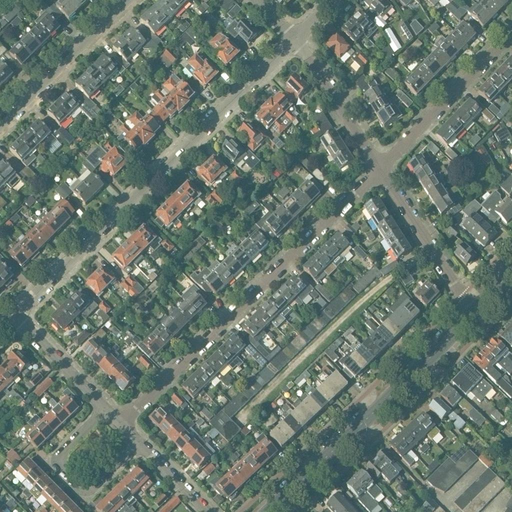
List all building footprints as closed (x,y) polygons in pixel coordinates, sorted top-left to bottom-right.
[(22,10),(32,0),(22,0),(17,5),(22,10)] [(49,10),(59,19),(62,15),(69,21),(79,11),(67,0),(65,0),(57,8),(53,5),(49,10)] [(67,0),(79,11),(89,2),(86,0),(67,0)] [(174,18),(183,8),(175,0),(163,0),(160,4),(174,18)] [(175,0),(183,8),(191,0),(175,0)] [(219,0),(216,4),(221,8),(229,0),(219,0)] [(235,4),(231,0),(229,0),(221,8),(225,13),(235,4)] [(366,0),(363,3),(379,18),(376,21),(374,23),(382,31),(387,26),(381,20),(382,18),(388,23),(392,19),(396,15),(390,10),(392,8),(383,0),(366,0)] [(459,22),(463,17),(444,0),(436,0),(439,3),(459,22)] [(454,0),(444,0),(463,17),(467,13),(468,12),(463,8),(454,0)] [(487,0),(480,8),(492,20),(500,12),(488,0),(487,0)] [(488,0),(500,12),(509,3),(505,0),(488,0)] [(160,4),(151,13),(164,27),(174,18),(160,4)] [(206,12),(210,8),(205,4),(201,7),(206,12)] [(483,29),(492,20),(480,8),(476,5),(470,11),(465,6),(463,8),(468,12),(467,13),(483,29)] [(237,6),(227,15),(232,20),(242,11),(237,6)] [(206,12),(201,7),(197,11),(202,16),(206,12)] [(35,24),(38,27),(50,39),(60,29),(54,23),(59,19),(49,10),(45,14),(48,17),(44,22),(41,18),(35,24)] [(208,12),(203,17),(214,28),(219,24),(208,12)] [(360,15),(351,24),(364,36),(368,41),(378,31),(371,20),(364,12),(360,15)] [(149,31),(145,35),(157,47),(162,43),(155,36),(164,27),(151,13),(141,22),(149,31)] [(17,18),(14,21),(19,26),(22,23),(17,18)] [(19,26),(14,21),(10,25),(15,30),(19,26)] [(187,31),(191,27),(186,22),(182,26),(187,31)] [(234,22),(226,31),(235,40),(239,35),(249,45),(259,35),(246,22),(240,28),(234,22)] [(410,27),(416,38),(424,31),(415,22),(410,27)] [(410,42),(415,38),(406,23),(401,27),(410,42)] [(355,45),(364,36),(351,24),(343,32),(355,45)] [(439,29),(435,24),(431,27),(436,32),(439,29)] [(459,30),(455,34),(468,46),(476,37),(462,24),(458,28),(459,30)] [(187,31),(182,26),(178,30),(183,34),(187,31)] [(40,49),(50,39),(38,27),(29,37),(40,49)] [(390,28),(383,32),(395,53),(402,49),(390,28)] [(190,30),(186,34),(195,42),(196,43),(200,39),(190,30)] [(132,31),(123,40),(137,54),(142,49),(144,51),(156,51),(159,49),(157,47),(145,35),(141,39),(132,31)] [(186,34),(175,45),(179,49),(186,42),(190,46),(195,42),(186,34)] [(218,37),(214,41),(233,60),(240,53),(221,34),(218,37)] [(459,54),(468,46),(455,34),(447,42),(459,54)] [(19,46),(31,58),(40,49),(29,37),(19,46)] [(362,55),(357,50),(353,53),(337,37),(327,47),(340,60),(345,54),(363,72),(365,66),(358,59),(362,55)] [(451,63),(459,54),(447,42),(442,38),(434,46),(439,51),(451,63)] [(130,67),(127,64),(137,54),(123,40),(113,50),(121,58),(117,62),(126,71),(130,67)] [(226,67),(233,60),(214,41),(210,45),(218,53),(214,56),(226,67)] [(2,57),(12,67),(16,63),(21,68),(31,58),(19,46),(10,56),(6,52),(2,57)] [(388,47),(380,53),(391,63),(396,58),(388,47)] [(175,57),(168,51),(164,55),(173,65),(177,61),(179,63),(182,60),(177,55),(175,57)] [(442,72),(451,63),(439,51),(435,55),(433,54),(429,59),(442,72)] [(168,69),(173,65),(164,55),(159,60),(168,69)] [(369,62),(362,55),(358,59),(365,66),(369,62)] [(12,67),(2,57),(0,58),(0,83),(3,86),(13,76),(9,73),(13,68),(12,67)] [(104,58),(95,68),(109,82),(118,73),(121,76),(126,71),(117,62),(112,58),(108,62),(104,58)] [(192,62),(211,82),(219,74),(208,63),(204,66),(196,58),(192,62)] [(434,80),(442,72),(429,59),(425,63),(423,62),(419,66),(434,80)] [(204,89),(211,82),(192,62),(185,69),(204,89)] [(411,74),(426,89),(429,85),(430,87),(435,82),(434,81),(434,80),(419,66),(411,74)] [(85,77),(99,92),(109,82),(95,68),(85,77)] [(151,77),(156,72),(152,68),(147,73),(151,77)] [(507,87),(511,81),(511,75),(504,68),(501,72),(499,71),(495,76),(507,87)] [(398,77),(390,69),(385,74),(393,82),(398,77)] [(418,97),(419,98),(423,94),(422,93),(426,89),(411,74),(407,79),(409,81),(405,86),(417,98),(418,97)] [(355,83),(358,88),(366,80),(363,75),(355,83)] [(498,96),(507,87),(495,76),(490,80),(491,82),(488,85),(498,96)] [(90,101),(99,92),(85,77),(75,87),(84,95),(79,99),(85,105),(92,112),(98,118),(99,119),(103,114),(90,101)] [(187,103),(188,105),(188,104),(187,103),(194,96),(175,77),(171,80),(167,84),(187,103)] [(299,78),(298,79),(297,78),(286,87),(289,90),(285,94),(285,95),(294,104),(298,99),(299,100),(309,90),(301,82),(302,81),(299,78)] [(369,85),(366,80),(358,88),(361,93),(369,85)] [(369,85),(361,93),(365,98),(367,101),(365,102),(365,104),(368,109),(385,99),(373,81),(369,85)] [(161,95),(167,101),(178,112),(179,113),(188,105),(187,103),(167,84),(163,88),(166,90),(161,95)] [(135,85),(130,89),(134,93),(138,88),(135,85)] [(498,96),(488,85),(484,89),(482,88),(477,93),(489,105),(498,96)] [(121,95),(124,91),(120,87),(116,90),(121,95)] [(113,94),(117,98),(121,95),(116,90),(113,94)] [(67,95),(58,105),(70,118),(79,109),(81,110),(85,105),(79,99),(71,91),(67,95)] [(171,119),(178,112),(179,114),(179,113),(178,112),(167,101),(161,95),(159,92),(151,100),(161,109),(155,115),(163,123),(169,117),(171,119)] [(401,101),(405,96),(401,92),(396,97),(401,101)] [(271,103),(272,104),(284,115),(292,124),(294,126),(298,124),(296,120),(292,116),(296,112),(292,105),(294,104),(285,95),(281,99),(280,97),(273,104),(272,102),(271,103)] [(413,104),(405,96),(401,101),(409,109),(413,104)] [(392,109),(385,99),(368,109),(372,115),(374,116),(375,115),(377,118),(392,109)] [(462,112),(473,122),(481,113),(469,101),(464,106),(466,108),(462,112)] [(271,103),(263,111),(283,132),(287,129),(292,124),(284,115),(272,104),(271,103)] [(60,128),(70,118),(58,105),(48,115),(60,128)] [(98,118),(92,112),(85,105),(81,110),(94,124),(99,119),(98,118)] [(492,106),(488,110),(497,118),(500,114),(492,106)] [(381,123),(379,124),(382,129),(384,128),(398,119),(392,109),(377,118),(381,123)] [(262,112),(263,113),(256,120),(267,131),(271,128),(279,136),(283,132),(263,111),(262,112)] [(491,124),(495,119),(487,111),(483,116),(491,124)] [(108,120),(112,116),(108,112),(104,116),(108,120)] [(464,131),(473,122),(462,112),(458,115),(457,114),(452,119),(464,131)] [(133,118),(154,139),(153,137),(159,130),(158,128),(163,123),(155,115),(154,114),(148,119),(145,122),(137,114),(133,118)] [(326,119),(322,114),(312,120),(316,125),(326,119)] [(145,148),(154,139),(133,118),(129,122),(137,130),(132,135),(145,148)] [(319,131),(329,124),(326,119),(316,125),(319,131)] [(464,131),(452,119),(448,124),(449,125),(445,129),(456,140),(464,131)] [(61,147),(65,142),(57,133),(47,123),(43,128),(38,123),(29,132),(42,145),(49,152),(57,143),(61,147)] [(329,124),(319,131),(320,132),(312,137),(315,142),(322,135),(323,136),(333,130),(329,124)] [(240,131),(240,133),(244,138),(243,139),(253,149),(262,139),(248,125),(245,128),(243,128),(240,131)] [(145,148),(132,135),(124,126),(120,130),(128,139),(125,142),(136,153),(143,146),(145,148)] [(61,128),(57,133),(65,142),(70,147),(75,142),(61,128)] [(445,129),(441,133),(440,132),(435,136),(447,148),(456,140),(445,129)] [(500,145),(511,138),(506,129),(494,136),(500,145)] [(20,142),(33,155),(42,145),(29,132),(20,142)] [(327,152),(341,143),(334,132),(324,139),(320,142),(327,152)] [(476,136),(473,140),(478,145),(481,141),(476,136)] [(272,143),(279,151),(284,146),(276,138),(272,143)] [(478,145),(473,140),(469,144),(474,148),(478,145)] [(33,155),(20,142),(10,151),(23,164),(27,168),(37,159),(33,155)] [(232,142),(227,146),(225,146),(223,148),(223,150),(222,151),(228,157),(226,158),(233,165),(234,163),(237,166),(242,162),(248,168),(257,160),(247,150),(244,154),(232,142)] [(118,153),(108,143),(101,150),(121,171),(129,164),(124,159),(125,157),(119,151),(118,153)] [(348,153),(341,143),(327,152),(330,157),(327,159),(330,164),(348,153)] [(435,157),(440,152),(431,143),(426,148),(435,157)] [(479,146),(474,150),(477,154),(476,154),(485,168),(491,164),(479,146)] [(87,162),(96,171),(102,165),(103,167),(102,169),(107,174),(109,173),(114,178),(121,171),(101,150),(98,148),(86,161),(87,162)] [(450,150),(445,155),(453,162),(458,158),(450,150)] [(340,173),(341,172),(344,176),(351,172),(348,168),(354,163),(355,162),(352,156),(350,157),(348,153),(330,164),(334,169),(337,167),(340,173)] [(413,163),(408,167),(407,168),(410,173),(412,172),(415,177),(429,169),(433,166),(426,155),(422,157),(413,163)] [(40,156),(37,159),(42,164),(45,161),(40,156)] [(210,161),(206,166),(207,167),(222,181),(222,182),(227,177),(225,175),(229,171),(223,165),(222,166),(215,158),(211,162),(210,161)] [(78,180),(95,197),(104,188),(92,176),(91,175),(96,171),(87,162),(83,166),(88,171),(78,180)] [(3,163),(0,165),(0,179),(6,185),(11,190),(21,181),(18,177),(3,163)] [(292,169),(296,173),(301,168),(297,164),(292,169)] [(202,170),(203,171),(199,175),(206,182),(205,182),(211,188),(216,184),(221,182),(222,181),(207,167),(206,166),(202,170)] [(27,168),(22,173),(30,181),(36,176),(27,168)] [(435,178),(429,169),(415,177),(422,187),(435,178)] [(313,174),(316,178),(321,173),(317,170),(313,174)] [(244,180),(236,172),(231,177),(239,184),(244,180)] [(26,186),(30,181),(22,173),(18,177),(21,181),(26,186)] [(316,178),(325,187),(330,182),(321,173),(316,178)] [(441,175),(435,178),(422,187),(428,197),(442,188),(446,186),(443,182),(443,179),(441,175)] [(508,196),(511,192),(511,176),(505,185),(502,183),(498,187),(508,196)] [(320,195),(319,193),(323,189),(313,178),(300,191),(311,203),(312,204),(317,200),(316,199),(320,195)] [(85,206),(95,197),(78,180),(69,190),(63,184),(59,188),(68,197),(73,193),(85,206)] [(181,192),(194,205),(195,205),(193,203),(197,200),(199,201),(203,196),(197,191),(189,184),(185,188),(184,187),(181,191),(182,192),(181,192)] [(286,187),(282,191),(287,196),(290,192),(286,187)] [(55,192),(64,202),(68,197),(59,188),(55,192)] [(449,198),(442,188),(428,197),(435,207),(449,198)] [(287,196),(282,191),(279,194),(284,199),(287,196)] [(312,204),(311,203),(300,191),(291,200),(303,212),(306,208),(307,209),(312,204)] [(40,196),(36,192),(31,197),(35,201),(40,196)] [(194,205),(181,192),(177,196),(176,195),(172,199),(185,212),(189,208),(190,209),(194,205)] [(211,197),(219,204),(226,211),(228,209),(231,206),(216,192),(211,197)] [(504,204),(500,201),(500,197),(496,193),(481,208),(482,208),(497,222),(500,219),(507,225),(511,219),(511,205),(507,200),(504,204)] [(35,201),(31,197),(25,203),(29,208),(36,202),(35,201)] [(215,209),(219,204),(211,197),(207,201),(215,209)] [(442,218),(447,214),(451,219),(462,211),(459,206),(455,209),(449,198),(435,207),(442,218)] [(168,203),(169,204),(165,208),(176,220),(177,221),(182,217),(180,216),(185,212),(172,199),(168,203)] [(283,208),(282,208),(294,220),(303,212),(291,200),(283,208)] [(365,210),(371,220),(385,211),(379,201),(365,210)] [(490,239),(492,241),(497,235),(476,215),(482,208),(481,208),(474,201),(461,213),(469,220),(487,236),(485,238),(488,241),(490,239)] [(64,203),(50,216),(62,229),(70,221),(68,219),(74,214),(64,203)] [(235,216),(240,211),(233,204),(231,206),(228,209),(235,216)] [(248,218),(255,212),(250,207),(244,214),(248,218)] [(177,221),(176,220),(165,208),(165,209),(164,208),(160,211),(161,212),(157,216),(159,218),(155,222),(162,229),(165,226),(169,230),(173,226),(176,229),(181,224),(177,221)] [(286,229),(294,220),(282,208),(274,217),(286,229)] [(199,209),(194,214),(199,218),(203,214),(199,209)] [(392,221),(385,211),(371,220),(378,230),(392,221)] [(42,224),(54,236),(62,229),(50,216),(46,212),(38,220),(42,224)] [(282,233),(286,229),(274,217),(270,213),(256,226),(271,241),(275,237),(277,238),(277,237),(278,238),(283,233),(282,233)] [(14,224),(20,219),(16,215),(11,221),(14,224)] [(490,215),(487,218),(494,225),(497,222),(490,215)] [(454,220),(450,224),(455,228),(459,224),(456,222),(454,220)] [(485,248),(492,241),(490,239),(488,241),(485,238),(487,236),(469,220),(462,227),(485,248)] [(187,221),(182,225),(186,230),(191,225),(187,221)] [(398,231),(392,221),(378,230),(384,240),(398,231)] [(7,233),(14,227),(9,222),(2,228),(7,233)] [(34,232),(46,244),(54,236),(42,224),(34,232)] [(215,233),(219,229),(214,224),(210,228),(215,233)] [(366,224),(360,228),(363,233),(369,229),(366,224)] [(256,226),(256,225),(254,226),(250,236),(251,237),(247,241),(260,254),(269,246),(268,244),(271,241),(256,226)] [(349,225),(344,230),(352,239),(357,234),(349,225)] [(450,225),(446,229),(456,239),(460,235),(450,225)] [(138,235),(149,247),(155,253),(160,247),(158,246),(161,243),(145,228),(141,232),(140,231),(137,234),(138,235)] [(384,240),(391,251),(405,241),(398,231),(384,240)] [(38,252),(46,244),(34,232),(26,240),(38,252)] [(372,234),(366,238),(370,243),(375,239),(372,234)] [(148,248),(149,247),(138,235),(133,240),(132,239),(128,243),(141,255),(143,253),(144,254),(149,249),(148,248)] [(251,263),(260,254),(247,241),(241,235),(237,238),(244,245),(239,250),(251,263)] [(22,244),(18,248),(30,260),(32,262),(40,254),(38,252),(26,240),(22,236),(18,240),(22,244)] [(339,236),(330,244),(341,256),(345,259),(350,254),(349,253),(352,250),(339,236)] [(197,242),(201,247),(205,243),(200,238),(197,242)] [(169,253),(174,248),(167,241),(162,245),(169,253)] [(412,252),(405,241),(391,251),(398,261),(412,252)] [(467,267),(476,257),(459,241),(454,246),(459,250),(454,255),(467,267)] [(193,255),(201,247),(197,242),(193,245),(188,250),(193,255)] [(136,260),(141,255),(128,243),(124,247),(125,248),(121,252),(132,264),(133,265),(137,261),(136,260)] [(345,259),(341,256),(330,244),(321,253),(337,269),(340,266),(339,265),(345,259)] [(379,244),(373,248),(377,253),(382,249),(379,244)] [(243,271),(251,263),(239,250),(236,247),(227,255),(229,257),(243,271)] [(353,251),(363,261),(367,258),(357,247),(353,251)] [(22,268),(30,260),(18,248),(10,256),(22,268)] [(121,252),(120,252),(119,251),(116,255),(116,256),(112,260),(120,267),(119,268),(127,276),(132,272),(128,268),(132,264),(121,252)] [(154,253),(150,257),(154,262),(159,257),(154,253)] [(337,269),(321,253),(313,261),(326,275),(329,278),(338,270),(337,269)] [(0,255),(0,281),(5,286),(7,288),(12,283),(10,281),(14,278),(0,263),(4,260),(0,255)] [(234,280),(243,271),(229,257),(225,261),(227,262),(222,267),(234,280)] [(317,284),(326,275),(313,261),(304,270),(317,284)] [(208,270),(226,288),(234,280),(222,267),(221,268),(216,262),(208,270)] [(386,269),(390,274),(400,267),(397,262),(386,269)] [(423,269),(419,264),(407,271),(409,273),(400,279),(406,287),(414,282),(411,277),(423,269)] [(370,272),(376,278),(378,280),(382,275),(375,268),(370,272)] [(94,276),(95,277),(107,289),(111,285),(112,286),(117,281),(111,275),(111,276),(103,269),(99,273),(98,272),(94,276)] [(200,286),(203,283),(217,297),(226,288),(208,270),(200,278),(196,274),(191,278),(200,286)] [(359,295),(376,278),(370,272),(359,283),(353,289),(359,295)] [(152,283),(158,278),(153,273),(148,279),(152,283)] [(102,293),(107,289),(95,277),(94,276),(90,280),(91,281),(87,285),(94,292),(93,293),(99,299),(104,294),(102,293)] [(140,296),(144,291),(130,277),(126,282),(133,289),(140,296)] [(295,279),(287,287),(297,298),(306,290),(295,279)] [(128,293),(133,289),(126,282),(121,286),(128,293)] [(152,286),(157,291),(160,287),(156,282),(152,286)] [(427,308),(435,300),(436,301),(440,297),(439,295),(440,295),(428,284),(421,291),(416,297),(427,308)] [(153,294),(157,291),(152,286),(148,289),(153,294)] [(322,289),(319,286),(315,289),(329,303),(330,303),(334,299),(323,287),(322,289)] [(301,302),(297,298),(287,287),(278,296),(289,306),(294,301),(301,308),(304,305),(301,302)] [(320,296),(311,287),(307,292),(315,300),(320,296)] [(344,293),(352,301),(356,297),(350,292),(348,289),(344,293)] [(386,294),(390,298),(393,295),(392,295),(394,293),(390,289),(386,294)] [(135,300),(139,296),(133,290),(129,294),(135,300)] [(348,305),(352,301),(344,293),(340,297),(348,305)] [(138,299),(135,302),(140,307),(148,299),(143,294),(138,299)] [(67,303),(69,304),(80,316),(85,311),(87,314),(92,309),(77,295),(72,300),(71,299),(67,303)] [(195,295),(187,304),(198,315),(207,307),(195,295)] [(413,322),(420,315),(419,315),(407,303),(410,301),(404,295),(395,304),(413,322)] [(270,304),(280,315),(289,306),(278,296),(270,304)] [(336,301),(344,309),(348,305),(340,297),(336,301)] [(340,313),(344,309),(336,301),(332,305),(340,313)] [(140,307),(135,302),(132,306),(136,311),(140,307)] [(80,316),(69,304),(67,303),(64,306),(65,308),(60,312),(74,326),(79,322),(76,319),(80,316)] [(99,308),(106,316),(111,311),(104,303),(99,308)] [(190,323),(198,315),(187,304),(178,312),(190,323)] [(284,319),(280,315),(270,304),(261,313),(272,323),(276,328),(284,319)] [(394,316),(407,328),(413,322),(395,304),(389,310),(391,313),(394,316)] [(328,309),(336,317),(340,313),(332,305),(328,309)] [(332,321),(336,317),(328,309),(324,313),(332,321)] [(387,317),(381,311),(379,313),(384,318),(385,319),(387,317)] [(52,318),(53,319),(51,320),(55,324),(53,325),(59,331),(60,330),(63,333),(68,328),(70,331),(74,326),(60,312),(56,316),(55,315),(52,318)] [(181,332),(190,323),(178,312),(169,320),(181,332)] [(252,321),(263,332),(272,323),(261,313),(252,321)] [(320,317),(328,325),(332,321),(324,313),(320,317)] [(385,319),(401,334),(407,328),(394,316),(391,313),(387,317),(385,319)] [(172,341),(181,332),(169,320),(166,317),(157,326),(161,329),(172,341)] [(324,329),(328,325),(320,317),(315,321),(324,329)] [(358,317),(354,322),(358,326),(362,322),(358,317)] [(384,326),(382,329),(394,341),(401,334),(385,319),(384,318),(380,321),(384,326)] [(267,335),(263,332),(252,321),(243,330),(258,344),(267,335)] [(320,333),(323,330),(324,329),(315,321),(311,325),(320,333)] [(375,328),(368,321),(365,325),(371,331),(375,328)] [(316,337),(320,333),(311,325),(307,329),(316,337)] [(172,341),(161,329),(157,326),(149,334),(152,338),(151,338),(163,350),(172,341)] [(388,347),(394,341),(382,329),(378,332),(375,328),(371,331),(388,347)] [(511,332),(507,328),(504,331),(501,332),(499,334),(499,336),(499,337),(511,349),(511,332)] [(303,333),(312,341),(316,337),(307,329),(303,333)] [(83,353),(92,361),(103,350),(98,344),(107,336),(101,330),(92,339),(95,342),(83,353)] [(369,341),(382,354),(388,347),(371,331),(368,335),(371,339),(369,341)] [(131,340),(133,343),(138,348),(142,344),(135,336),(133,337),(128,332),(125,335),(130,340),(131,340)] [(308,345),(312,341),(303,333),(299,337),(308,345)] [(87,339),(82,335),(74,343),(78,348),(87,339)] [(295,341),(304,349),(308,345),(299,337),(295,341)] [(163,350),(151,338),(143,346),(155,358),(163,350)] [(226,347),(237,357),(246,349),(265,368),(268,365),(246,342),(242,346),(235,338),(226,347)] [(490,346),(511,366),(511,355),(496,340),(490,346)] [(299,353),(304,349),(295,341),(291,345),(299,353)] [(375,361),(382,354),(369,341),(365,345),(364,343),(361,347),(375,361)] [(338,349),(334,344),(324,354),(333,363),(338,358),(333,354),(338,349)] [(376,363),(375,361),(361,347),(358,344),(356,346),(354,345),(350,349),(368,367),(370,365),(373,366),(376,363)] [(287,349),(295,357),(299,353),(291,345),(287,349)] [(266,360),(270,356),(260,346),(256,350),(266,360)] [(490,347),(485,352),(498,365),(510,376),(511,373),(511,366),(490,346),(490,347)] [(244,365),(237,357),(226,347),(217,355),(228,366),(233,371),(237,368),(238,370),(244,365)] [(291,361),(295,357),(287,349),(283,353),(291,361)] [(346,357),(362,373),(364,374),(367,371),(366,369),(368,367),(350,349),(347,352),(346,351),(343,355),(346,357)] [(100,369),(111,358),(103,350),(92,361),(100,369)] [(9,361),(10,362),(22,374),(25,377),(29,373),(26,369),(30,365),(23,358),(24,357),(19,352),(16,354),(14,353),(12,356),(12,358),(9,361)] [(480,357),(479,357),(479,358),(506,383),(509,380),(496,367),(498,365),(485,352),(480,357)] [(279,357),(287,365),(291,361),(283,353),(279,357)] [(108,377),(119,366),(115,362),(119,358),(115,354),(111,358),(100,369),(108,377)] [(220,374),(228,366),(217,355),(209,363),(220,374)] [(283,369),(287,365),(279,357),(275,361),(283,369)] [(363,376),(361,374),(362,373),(346,357),(339,364),(345,370),(343,372),(351,381),(354,378),(355,380),(358,377),(360,379),(363,376)] [(152,366),(144,358),(140,362),(148,370),(152,366)] [(506,383),(479,358),(473,364),(511,400),(511,398),(511,388),(511,389),(506,383)] [(279,373),(281,372),(283,369),(275,361),(271,365),(279,373)] [(14,382),(22,374),(10,362),(2,370),(14,382)] [(209,363),(200,372),(211,383),(215,387),(221,382),(224,379),(220,374),(209,363)] [(275,377),(279,373),(271,365),(267,369),(275,377)] [(127,374),(119,366),(108,377),(116,386),(127,374)] [(342,393),(348,387),(336,374),(333,377),(331,376),(333,374),(326,368),(322,372),(323,373),(342,393)] [(469,368),(468,369),(466,368),(464,371),(465,373),(464,374),(462,377),(485,399),(493,390),(469,368)] [(271,381),(275,377),(267,369),(263,373),(271,381)] [(13,382),(14,382),(2,370),(0,371),(0,383),(6,390),(13,382)] [(130,371),(127,374),(116,386),(124,394),(125,393),(126,395),(132,390),(130,388),(136,382),(131,378),(134,375),(130,371)] [(202,391),(211,383),(200,372),(192,380),(202,391)] [(305,382),(310,377),(306,372),(301,377),(304,380),(305,382)] [(259,377),(267,385),(271,381),(263,373),(259,377)] [(323,386),(335,399),(342,393),(323,373),(317,380),(323,386)] [(35,387),(43,379),(39,374),(30,382),(35,387)] [(228,375),(224,379),(229,384),(233,380),(228,375)] [(263,389),(267,385),(259,377),(255,381),(263,389)] [(295,384),(297,386),(304,380),(301,377),(295,384)] [(454,382),(454,384),(453,385),(467,397),(470,393),(481,403),(485,399),(462,377),(459,379),(458,380),(456,379),(454,382)] [(228,388),(231,385),(229,384),(224,379),(221,382),(226,387),(228,388)] [(49,380),(41,389),(45,393),(54,385),(49,380)] [(205,394),(202,391),(192,380),(183,389),(194,400),(198,395),(201,398),(205,394)] [(251,385),(259,393),(263,389),(255,381),(251,385)] [(255,397),(259,393),(251,385),(246,389),(255,397)] [(328,405),(335,399),(323,386),(320,390),(318,388),(315,391),(328,405)] [(37,401),(45,393),(41,389),(38,391),(33,396),(37,401)] [(242,393),(251,401),(255,397),(246,389),(242,393)] [(310,399),(322,411),(328,405),(315,391),(313,389),(307,395),(310,399)] [(449,389),(446,393),(443,393),(441,395),(441,397),(441,398),(453,410),(458,405),(463,410),(466,410),(469,413),(473,409),(462,398),(460,399),(449,389)] [(295,396),(315,418),(322,411),(310,399),(307,402),(305,401),(306,399),(299,391),(295,396)] [(215,399),(214,397),(209,392),(206,395),(212,402),(215,399)] [(247,405),(251,401),(242,393),(238,397),(247,405)] [(67,400),(59,407),(70,419),(79,410),(78,410),(83,406),(71,394),(66,399),(67,400)] [(172,399),(180,408),(185,403),(177,395),(172,399)] [(300,409),(297,411),(309,424),(315,418),(295,396),(289,401),(294,406),(297,403),(300,406),(298,407),(300,409)] [(234,401),(243,409),(247,405),(238,397),(234,401)] [(55,411),(51,415),(52,416),(62,426),(70,419),(59,407),(52,400),(48,404),(55,411)] [(150,421),(159,429),(170,418),(162,410),(166,407),(160,401),(145,415),(150,421)] [(239,413),(243,409),(234,401),(230,405),(239,413)] [(438,401),(434,405),(432,404),(430,407),(430,409),(429,410),(443,423),(448,417),(453,423),(455,421),(457,422),(453,427),(459,432),(466,425),(452,412),(451,413),(438,401)] [(291,409),(286,404),(281,408),(286,413),(291,409)] [(236,416),(239,413),(230,405),(226,409),(235,417),(236,416)] [(209,421),(213,418),(203,408),(200,411),(209,421)] [(226,409),(223,412),(231,421),(235,417),(226,409)] [(302,430),(309,424),(297,411),(293,415),(292,413),(293,412),(291,409),(286,413),(302,430)] [(469,418),(479,428),(486,421),(473,409),(469,413),(469,418)] [(497,410),(493,414),(505,425),(508,421),(497,410)] [(242,431),(231,421),(223,412),(211,423),(210,425),(214,429),(219,434),(229,444),(241,432),(242,431)] [(286,421),(284,424),(295,436),(302,430),(286,413),(282,416),(286,421)] [(54,435),(62,426),(52,416),(51,415),(43,423),(54,435)] [(159,429),(167,437),(178,426),(173,420),(175,417),(173,415),(170,418),(159,429)] [(423,416),(415,424),(427,436),(435,428),(423,416)] [(30,427),(35,432),(46,443),(54,435),(43,423),(36,417),(28,425),(30,427)] [(269,421),(273,426),(277,422),(273,417),(269,421)] [(195,425),(199,428),(204,423),(201,420),(195,425)] [(269,429),(273,426),(269,421),(264,426),(268,431),(269,429)] [(279,426),(276,429),(289,443),(295,436),(284,424),(280,427),(279,426)] [(419,444),(427,436),(415,424),(407,431),(419,444)] [(167,437),(175,445),(186,434),(178,426),(167,437)] [(270,437),(282,449),(289,443),(276,429),(273,426),(269,429),(273,434),(270,437)] [(37,451),(46,443),(35,432),(30,427),(26,427),(23,428),(20,431),(19,434),(19,437),(23,442),(26,440),(37,451)] [(246,437),(251,433),(246,428),(242,432),(246,437)] [(214,439),(219,434),(214,429),(209,434),(214,439)] [(407,431),(399,439),(411,451),(419,444),(407,431)] [(194,442),(186,434),(175,445),(183,454),(194,442)] [(257,449),(269,462),(277,454),(266,443),(268,441),(262,435),(255,442),(260,447),(257,449)] [(183,454),(191,462),(202,450),(207,446),(206,446),(203,443),(204,443),(199,438),(194,442),(183,454)] [(391,447),(402,459),(410,467),(414,463),(407,455),(411,451),(399,439),(391,447)] [(426,445),(423,448),(420,451),(424,455),(427,452),(430,449),(426,445)] [(261,469),(269,462),(257,449),(249,457),(261,469)] [(22,460),(12,450),(5,457),(15,467),(22,460)] [(202,450),(191,462),(199,470),(210,458),(202,450)] [(466,456),(474,465),(479,460),(470,451),(466,456)] [(376,461),(395,481),(399,476),(391,468),(395,464),(384,453),(376,461)] [(479,461),(489,467),(493,460),(482,455),(479,461)] [(470,469),(474,465),(466,456),(461,461),(470,469)] [(249,457),(241,464),(253,477),(257,474),(258,475),(261,472),(260,470),(261,469),(249,457)] [(433,488),(438,484),(443,479),(447,474),(452,470),(456,466),(450,459),(427,482),(433,488)] [(18,473),(26,481),(38,470),(29,461),(18,473)] [(390,485),(395,481),(376,461),(367,469),(378,480),(382,476),(390,485)] [(429,468),(433,472),(439,465),(435,461),(429,468)] [(465,474),(470,469),(461,461),(456,465),(465,474)] [(253,477),(241,464),(233,472),(245,484),(253,477)] [(215,469),(211,465),(202,473),(207,477),(215,469)] [(456,465),(456,466),(452,470),(460,479),(465,474),(456,465)] [(26,481),(34,489),(45,478),(38,470),(26,481)] [(138,470),(130,479),(141,490),(144,493),(153,485),(149,481),(150,479),(146,474),(144,476),(138,470)] [(460,479),(452,470),(447,474),(456,483),(460,479)] [(498,478),(490,470),(485,474),(494,483),(498,478)] [(225,480),(237,492),(245,484),(233,472),(225,480)] [(383,494),(375,486),(372,485),(362,474),(355,481),(374,502),(383,494)] [(456,483),(447,474),(443,479),(451,488),(456,483)] [(490,487),(494,483),(485,474),(481,478),(490,487)] [(6,482),(9,485),(16,478),(13,475),(6,482)] [(45,478),(34,489),(42,497),(54,486),(45,478)] [(485,491),(490,487),(481,478),(477,483),(485,491)] [(507,487),(498,478),(494,483),(502,492),(507,487)] [(141,490),(130,479),(121,487),(132,498),(141,490)] [(451,488),(443,479),(438,484),(447,492),(451,488)] [(234,495),(237,492),(225,480),(214,490),(222,498),(224,496),(228,500),(229,500),(231,502),(236,497),(234,495)] [(374,502),(355,481),(347,488),(358,500),(358,501),(368,511),(372,511),(378,506),(374,502)] [(485,491),(477,483),(472,487),(481,496),(485,491)] [(502,492),(494,483),(490,487),(498,496),(502,492)] [(447,492),(438,484),(433,488),(445,494),(447,492)] [(404,499),(408,495),(398,485),(394,489),(404,499)] [(61,494),(54,486),(42,497),(47,503),(37,511),(43,511),(45,511),(50,506),(61,494)] [(138,504),(132,498),(121,487),(113,495),(124,506),(129,511),(135,511),(133,509),(138,504)] [(477,500),(481,496),(472,487),(468,491),(477,500)] [(498,496),(490,487),(485,491),(494,500),(498,496)] [(477,500),(468,491),(464,495),(473,504),(477,500)] [(494,500),(485,491),(481,496),(489,504),(494,500)] [(56,511),(59,511),(69,502),(61,494),(50,506),(56,511)] [(129,511),(124,506),(113,495),(105,503),(114,511),(129,511)] [(154,504),(159,508),(167,500),(163,495),(154,504)] [(327,507),(331,511),(356,511),(340,495),(327,507)] [(468,508),(473,504),(464,495),(460,499),(468,508)] [(489,504),(481,496),(477,500),(485,508),(489,504)] [(218,497),(214,501),(218,505),(222,501),(218,497)] [(390,499),(385,503),(390,508),(395,504),(390,499)] [(456,503),(464,511),(468,508),(460,499),(456,503)] [(481,511),(485,508),(477,500),(473,504),(480,511),(481,511)] [(1,511),(0,511),(6,511),(8,510),(14,504),(12,501),(1,511)] [(69,502),(59,511),(76,511),(78,511),(69,502)] [(114,511),(105,503),(96,511),(97,511),(114,511)]
